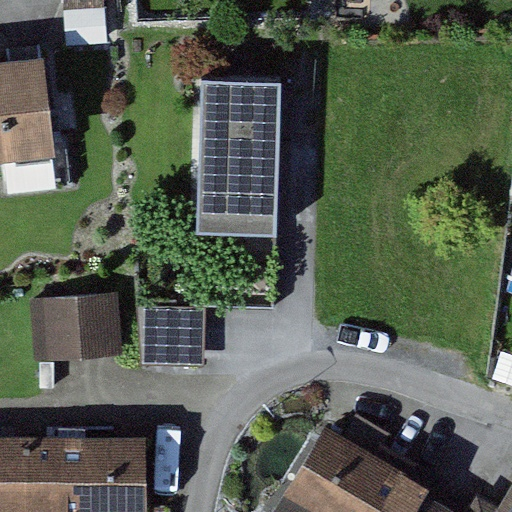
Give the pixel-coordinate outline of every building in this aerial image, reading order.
[(67,0),(70,38),(106,36),(104,0),(67,0)] [(57,68),(0,71),(0,166),(63,162),(57,68)] [(285,242),(296,97),(219,91),(208,236),(285,242)] [(142,300),(141,357),(208,358),(209,302),(142,300)] [(132,305),(48,311),(52,363),(135,357),(132,305)] [(511,511),(511,502),(506,511),(477,511),(335,426),(283,511),(511,511)] [(146,511),(146,443),(0,444),(0,511),(146,511)]
